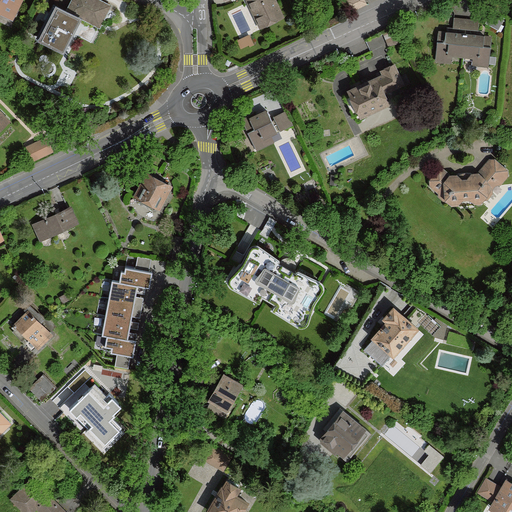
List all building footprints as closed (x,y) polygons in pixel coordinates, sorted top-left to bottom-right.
[(0,0),(0,10),(5,13),(10,4),(16,7),(19,0),(0,0)] [(87,0),(73,0),(67,12),(79,18),(80,16),(101,26),(111,6),(98,0),(89,0),(89,1),(87,0)] [(284,17),(275,0),(246,0),(261,29),(284,17)] [(367,4),(365,0),(347,0),(352,11),(367,4)] [(67,12),(55,6),(39,38),(52,44),(55,38),(67,44),(79,18),(67,12)] [(436,41),(434,62),(453,63),(453,56),(473,58),(472,67),(489,68),(491,35),(477,34),(479,19),(452,17),(451,30),(445,30),(444,42),(436,41)] [(239,37),(242,46),(255,42),(252,33),(239,37)] [(381,74),(348,89),(361,116),(389,104),(382,89),(401,81),(393,64),(379,70),(381,74)] [(266,109),(241,120),(255,150),(272,143),(269,137),(277,133),(266,109)] [(286,110),(273,116),(280,131),(293,125),(286,110)] [(0,111),(0,129),(9,121),(0,111)] [(47,138),(28,147),(34,160),(53,151),(47,138)] [(430,181),(430,186),(439,193),(439,197),(446,203),(447,203),(451,206),(480,204),(484,200),(487,200),(492,194),(492,189),(496,185),(501,185),(508,176),(507,171),(495,160),(490,160),(478,174),(470,175),(464,174),(458,175),(449,176),(443,170),(438,171),(430,181)] [(151,180),(146,178),(137,196),(138,196),(158,207),(159,208),(171,187),(153,177),(151,180)] [(158,207),(138,196),(136,199),(156,210),(158,207)] [(70,208),(35,225),(42,239),(77,222),(70,208)] [(228,282),(229,286),(231,288),(259,303),(263,297),(275,304),(272,310),(298,327),(302,328),(307,326),(308,324),(313,308),(316,303),(324,291),(325,287),(324,284),(321,282),(298,271),(296,273),(278,262),(280,260),(258,245),(254,245),(251,246),(249,248),(245,258),(241,265),(229,278),(228,282)] [(180,261),(181,252),(174,251),(173,260),(180,261)] [(152,272),(126,267),(125,272),(122,271),(120,281),(149,286),(152,272)] [(127,339),(137,284),(112,280),(102,334),(127,339)] [(29,312),(16,324),(30,339),(38,347),(51,335),(40,324),(44,320),(31,306),(27,310),(29,312)] [(386,323),(372,338),(395,358),(420,330),(394,307),(383,319),(386,323)] [(30,339),(16,324),(13,327),(16,330),(14,331),(23,341),(24,339),(27,342),(30,339)] [(105,345),(112,346),(111,351),(133,355),(136,340),(107,335),(105,345)] [(243,385),(221,373),(206,402),(228,413),(243,385)] [(42,400),(54,388),(43,376),(31,388),(42,400)] [(339,378),(327,391),(346,407),(357,393),(339,378)] [(111,399),(96,384),(71,408),(108,446),(125,429),(114,418),(126,406),(115,394),(111,399)] [(367,430),(344,411),(320,440),(344,459),(367,430)] [(0,433),(10,423),(0,413),(0,433)] [(471,450),(476,441),(457,431),(452,439),(471,450)] [(423,451),(425,453),(419,460),(432,470),(445,453),(430,442),(423,451)] [(213,447),(205,460),(223,470),(231,457),(213,447)] [(490,500),(487,506),(497,511),(511,511),(511,480),(503,476),(499,484),(486,477),(477,492),(490,500)] [(33,479),(13,499),(26,511),(32,511),(38,507),(42,511),(63,511),(64,511),(33,479)] [(241,490),(227,482),(209,511),(247,511),(251,506),(236,498),(241,490)]
